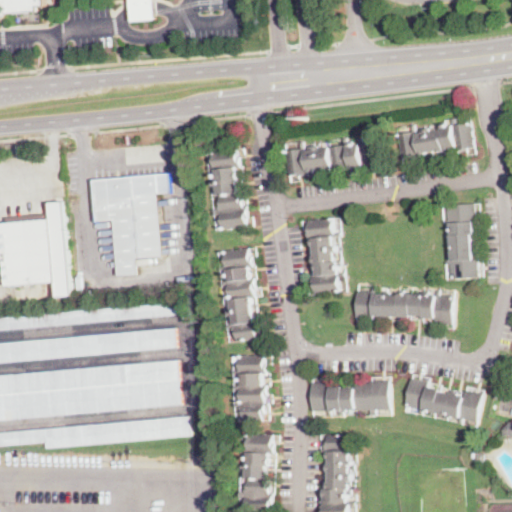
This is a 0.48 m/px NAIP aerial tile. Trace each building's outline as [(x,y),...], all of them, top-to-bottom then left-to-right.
[(0,0),(46,0),(47,6),(39,6),(40,10),(0,14),(0,0)] [(159,0),(162,22),(132,25),(129,0),(159,0)] [(457,118),(458,125),(473,123),(477,147),(459,150),(459,147),(445,149),(445,151),(439,152),(439,150),(428,152),(428,153),(422,155),(422,156),(411,158),(404,159),(399,135),(414,132),(413,125),(417,125),(419,133),(427,132),(427,129),(433,128),(434,131),(443,129),(443,127),(454,125),(453,119),(457,118)] [(364,136),(365,143),(380,141),(383,164),(353,169),(353,171),(342,172),(342,171),(334,172),(333,167),(310,170),(310,173),(291,176),(288,150),(306,148),(306,151),(315,149),(315,146),(322,145),(323,148),(346,145),(345,139),(348,138),(349,145),(361,144),(360,136),(364,135),(364,136)] [(239,157),(239,158),(241,157),(242,167),(239,167),(241,179),(238,179),(239,185),(240,185),(241,191),(239,191),(239,192),(241,192),(241,196),(244,196),(245,207),(247,207),(249,227),(224,229),(219,184),(215,184),(214,182),(218,182),(215,151),(238,148),(239,157)] [(160,194),(166,256),(140,258),(142,274),(121,276),(116,220),(99,222),(95,179),(175,171),(177,193),(160,194)] [(53,219),(52,202),(66,201),(75,295),(59,296),(59,281),(53,219)] [(476,222),(476,227),(476,234),(474,234),(474,242),(476,242),(476,245),(478,245),(479,248),(476,248),(476,250),(474,251),(475,259),(480,259),(481,277),(453,278),(452,264),(447,264),(446,261),(453,260),(451,222),(444,223),(444,220),(450,220),(449,205),(477,203),(478,221),(476,222)] [(335,220),(336,232),(343,231),(343,235),(334,236),(335,245),(338,245),(339,250),(336,251),(337,261),(343,261),(344,265),(339,266),(340,273),(347,272),(347,276),(341,277),(342,292),(317,295),(316,283),(314,283),(313,275),(319,275),(318,269),(317,269),(317,264),(317,262),(315,262),(315,256),(316,256),(315,244),(313,244),(310,220),(335,217),(335,220)] [(59,281),(10,285),(4,223),(53,219),(59,281)] [(251,257),(253,256),(254,266),(251,266),(253,278),(257,278),(258,287),(256,288),(257,297),(253,297),(254,303),(253,304),(254,316),(256,316),(256,322),(259,322),(259,328),(261,328),(262,333),(258,334),(258,338),(238,341),(237,333),(234,333),(233,325),(235,325),(234,314),(231,315),(230,309),(234,309),(231,285),(224,286),(223,282),(227,282),(226,276),(230,276),(229,270),(222,271),(222,267),(228,266),(227,251),(250,248),(251,257)] [(442,290),(442,295),(457,296),(455,324),(437,323),(437,318),(424,318),(424,316),(413,315),(412,318),(389,316),(389,320),(358,318),(359,290),(376,291),(376,293),(380,293),(401,295),(401,293),(438,295),(439,290),(442,290)] [(0,330),(0,317),(188,301),(189,314),(0,330)] [(179,347),(0,362),(0,343),(177,328),(179,347)] [(266,357),(266,363),(266,365),(268,365),(268,373),(265,373),(265,388),(268,388),(268,397),(272,397),(272,400),(268,400),(268,415),(265,415),(265,423),(246,423),(246,414),(243,414),(243,406),(237,406),(237,403),(244,403),(244,396),(240,396),(240,389),(236,389),(236,385),(244,385),(244,376),(238,376),(238,373),(235,373),(235,370),(241,370),(241,362),(234,362),(234,355),(266,354),(266,357)] [(184,404),(0,420),(0,375),(180,360),(184,404)] [(377,378),(377,381),(392,380),(393,409),(377,409),(378,416),(375,416),(375,414),(372,414),(372,409),(357,410),(357,409),(345,409),(346,413),(340,413),(340,409),(333,409),(333,416),(329,416),(329,410),(314,410),(314,382),(332,382),(332,387),(345,386),(345,387),(357,387),(357,383),(372,383),(372,377),(377,378)] [(461,395),(466,396),(468,390),(485,394),(479,422),(464,418),(463,424),(459,423),(461,417),(436,412),(436,415),(432,414),(432,410),(425,409),(423,415),(421,414),(422,409),(407,406),(413,378),(432,382),(431,386),(443,389),(442,391),(461,395)] [(193,435),(49,448),(48,442),(0,446),(0,433),(191,416),(193,435)] [(275,444),(275,452),(275,454),(271,454),(271,466),(268,466),(268,471),(269,471),(269,483),(273,483),(273,489),(271,489),(271,492),(275,492),(274,505),(273,505),(272,511),(247,511),(248,497),(241,497),(241,492),(247,492),(248,485),(250,485),(250,468),(245,468),(245,464),(248,464),(249,452),(243,452),(243,448),(249,448),(250,433),(274,434),(274,443),(275,443),(275,444)] [(351,441),(351,448),(358,448),(358,453),(351,453),(350,460),(354,460),(354,465),(350,465),(350,474),(353,474),(353,480),(350,480),(350,489),(353,489),(353,495),(348,495),(348,502),(350,502),(350,511),(324,511),(324,500),(326,500),(326,489),(329,489),(329,482),(330,482),(330,471),(329,471),(329,465),(330,465),(330,458),(327,458),(327,453),(330,453),(330,452),(323,452),(323,450),(323,449),(326,449),(326,441),(329,441),(329,434),(349,434),(349,441),(351,441)] [(486,454),(484,462),(476,461),(477,452),(486,454)]
